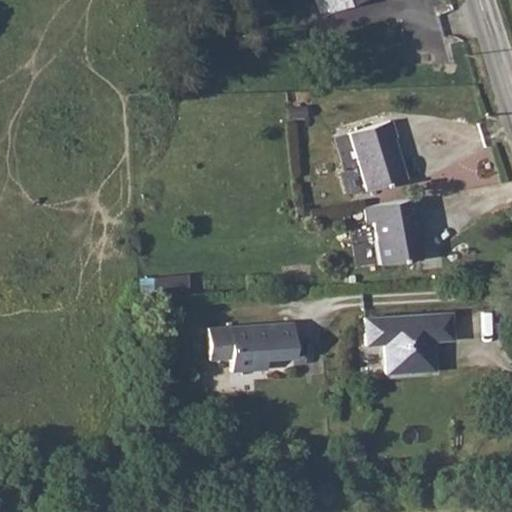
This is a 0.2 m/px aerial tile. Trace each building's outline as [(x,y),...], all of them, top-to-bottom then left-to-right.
[(341,129),(359,188),(399,177),(385,136),(390,133),(385,117),(341,129)] [(409,197),(359,206),(361,222),(368,222),(374,263),(415,257),(411,230),(415,229),(409,197)] [(151,294),(187,290),(185,273),(149,277),(151,294)] [(448,338),(447,311),(362,314),(362,352),(379,351),(380,371),(436,370),(435,338),(448,338)] [(287,322),(203,327),(205,359),(225,358),(226,371),(261,369),(260,359),(290,357),(287,322)]
